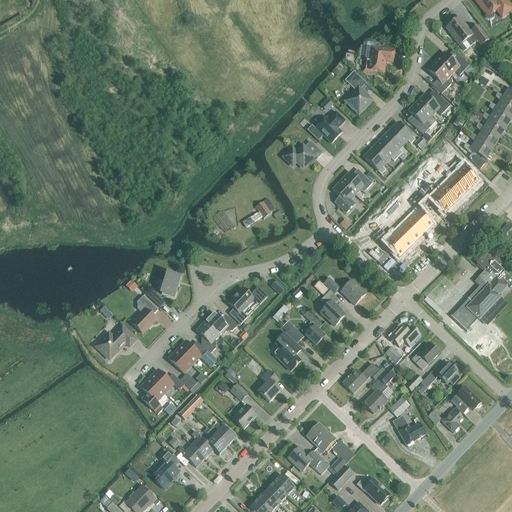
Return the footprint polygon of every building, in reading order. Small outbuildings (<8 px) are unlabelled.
[(496,10),(502,17),(511,9),(511,8),(505,0),(497,0),(496,1),(495,0),(477,0),(476,2),(488,17),(496,10)] [(459,18),(455,21),(455,20),(452,20),(449,22),(449,24),(449,25),(446,28),(446,29),(447,28),(452,35),(451,36),(464,52),(477,41),(481,46),(489,40),(478,26),(470,32),(465,25),(464,26),(458,19),(459,18)] [(379,45),(367,44),(366,52),(364,54),(364,55),(363,57),(363,60),(363,62),(364,64),(363,72),(375,74),(377,73),(383,74),(384,66),(384,62),(392,63),(394,51),(378,49),(379,45)] [(435,61),(450,76),(455,72),(459,76),(469,66),(460,58),(454,63),(443,53),(435,61)] [(495,72),(501,63),(491,57),(485,65),(495,72)] [(450,76),(435,61),(435,62),(427,70),(426,70),(437,80),(432,86),(441,95),(450,85),(446,81),(450,76)] [(365,84),(353,72),(344,81),(355,91),(344,102),(359,116),(373,102),(360,89),(365,84)] [(482,77),(478,82),(485,86),(488,81),(482,77)] [(500,102),(502,99),(511,105),(511,91),(508,89),(503,98),(498,94),(496,98),(500,102)] [(440,99),(435,104),(425,94),(416,103),(431,117),(436,112),(440,116),(449,107),(440,97),(439,98),(440,99)] [(334,105),(327,99),(320,106),(326,113),(334,105)] [(511,105),(502,99),(500,102),(497,107),(491,104),(489,108),(494,113),(496,110),(511,119),(511,105)] [(431,117),(416,103),(408,112),(418,122),(414,127),(422,136),(431,127),(426,122),(431,117)] [(511,121),(511,119),(496,110),(494,113),(490,118),(485,114),(482,118),(487,122),(489,120),(506,131),(511,121)] [(312,126),(307,131),(318,142),(323,137),(331,144),(342,133),(337,129),(339,126),(340,127),(345,122),(335,113),(328,120),(326,118),(316,129),(312,126)] [(463,124),(456,119),(452,125),(460,130),(463,124)] [(506,131),(489,120),(487,122),(484,128),(478,124),(476,128),(481,132),(483,130),(500,141),(506,131)] [(397,123),(388,132),(403,146),(407,142),(410,145),(415,140),(397,123)] [(483,130),(481,132),(478,138),(472,134),(470,138),(474,143),(476,140),(494,151),(500,141),(483,130)] [(388,132),(380,141),(398,158),(402,153),(399,150),(403,146),(388,132)] [(455,156),(459,151),(446,137),(441,141),(455,156)] [(427,145),(420,138),(414,144),(421,151),(427,145)] [(494,151),(476,140),(474,143),(471,148),(460,141),(458,145),(463,148),(468,153),(470,150),(487,161),(494,151)] [(380,141),(372,149),(386,163),(391,159),(394,162),(398,158),(380,141)] [(317,159),(322,154),(310,142),(304,149),(302,147),(296,153),(292,149),(289,152),(284,158),(288,162),(292,166),(296,162),(303,168),(309,162),(313,157),(312,156),(313,155),(317,159)] [(382,168),(386,163),(372,149),(363,158),(381,175),(385,171),(382,168)] [(476,155),(471,161),(480,169),(485,163),(476,155)] [(449,162),(445,158),(441,161),(446,166),(449,162)] [(446,166),(441,161),(438,165),(442,170),(446,166)] [(461,170),(453,178),(467,192),(474,183),(461,170)] [(364,176),(359,182),(349,173),(340,181),(355,196),(360,190),(363,193),(372,184),(364,176)] [(433,178),(429,174),(425,177),(429,182),(433,178)] [(429,182),(425,177),(421,181),(426,185),(429,182)] [(408,178),(402,184),(410,193),(416,188),(408,178)] [(453,178),(445,186),(458,200),(467,192),(453,178)] [(350,201),(355,196),(340,181),(332,190),(343,201),(338,206),(346,214),(354,205),(350,201)] [(445,186),(437,194),(450,208),(458,200),(445,186)] [(437,194),(429,202),(442,216),(450,208),(437,194)] [(259,213),(243,223),(246,227),(261,217),(262,219),(263,219),(264,221),(274,215),(272,212),(275,210),(269,200),(256,208),(259,213)] [(404,206),(400,202),(396,205),(401,210),(404,206)] [(393,209),(397,214),(401,210),(396,205),(393,209)] [(236,209),(220,213),(223,230),(240,227),(236,209)] [(420,210),(412,218),(426,232),(434,224),(420,210)] [(384,218),(380,221),(384,226),(388,222),(384,218)] [(412,218),(404,226),(418,240),(426,232),(412,218)] [(345,220),(339,226),(345,232),(351,226),(345,220)] [(384,226),(380,221),(376,225),(381,229),(384,226)] [(511,228),(508,225),(499,234),(511,247),(511,228)] [(404,226),(396,233),(410,248),(418,240),(404,226)] [(396,233),(387,241),(401,256),(410,248),(396,233)] [(454,318),(451,316),(467,332),(468,331),(465,329),(477,317),(479,320),(480,319),(483,322),(486,325),(506,303),(504,301),(501,298),(501,297),(499,295),(507,286),(506,286),(508,285),(511,287),(511,285),(511,274),(505,268),(507,267),(490,251),(478,263),(486,270),(475,281),(480,286),(468,299),(470,301),(454,318)] [(180,278),(167,275),(161,295),(174,299),(180,278)] [(330,280),(324,286),(329,291),(330,292),(333,295),(339,289),(330,280)] [(138,288),(131,281),(125,287),(132,294),(138,288)] [(279,296),(285,290),(276,281),(270,288),(279,296)] [(328,291),(319,282),(314,288),(323,297),(328,291)] [(365,295),(351,282),(340,294),(355,306),(365,295)] [(229,314),(240,325),(247,318),(241,312),(253,300),(255,303),(264,294),(258,288),(249,296),(242,289),(228,304),(234,309),(229,314)] [(152,291),(147,296),(160,309),(165,304),(152,291)] [(297,291),(293,296),(297,300),(302,295),(297,291)] [(330,292),(320,302),(326,308),(320,314),(334,327),(345,316),(334,305),(339,301),(333,295),(330,292)] [(142,334),(156,320),(152,316),(157,311),(143,297),(137,303),(137,309),(138,311),(140,313),(142,314),(132,324),(142,334)] [(441,311),(427,298),(423,301),(438,315),(441,311)] [(104,308),(100,312),(104,316),(108,311),(104,308)] [(213,313),(205,322),(219,336),(223,332),(232,332),(237,326),(228,317),(223,322),(213,313)] [(314,327),(305,336),(315,347),(325,337),(318,330),(321,327),(308,313),(304,317),(314,327)] [(277,319),(275,316),(272,319),(280,325),(282,323),(277,319)] [(200,346),(206,351),(208,354),(208,353),(217,362),(220,358),(213,352),(215,349),(215,341),(219,336),(205,322),(196,331),(206,341),(200,346)] [(96,348),(109,360),(115,353),(114,353),(117,349),(119,351),(125,344),(129,348),(136,341),(122,327),(111,338),(108,335),(96,348)] [(405,343),(410,347),(420,336),(411,327),(400,339),(395,344),(399,348),(405,343)] [(299,339),(291,330),(288,334),(296,342),(299,339)] [(243,342),(248,337),(243,333),(239,337),(243,342)] [(274,345),(281,352),(275,358),(290,373),(301,362),(296,357),(301,351),(295,345),(284,334),(274,345)] [(200,346),(195,351),(185,342),(177,351),(192,366),(200,357),(203,359),(208,354),(206,351),(200,346)] [(439,354),(430,346),(422,355),(420,353),(412,361),(423,371),(439,354)] [(390,349),(385,354),(394,363),(399,357),(390,349)] [(184,375),(192,366),(177,351),(168,360),(184,375)] [(449,363),(437,376),(446,385),(448,383),(453,387),(460,379),(456,375),(458,373),(449,363)] [(342,385),(353,395),(366,382),(366,381),(371,377),(375,381),(384,373),(379,367),(377,370),(372,365),(361,376),(356,371),(342,385)] [(363,405),(374,415),(387,402),(380,395),(386,388),(385,387),(397,374),(390,368),(377,380),(378,381),(371,389),(375,393),(363,405)] [(233,378),(236,375),(229,369),(226,372),(233,378)] [(184,386),(172,375),(167,380),(158,371),(149,380),(164,395),(173,386),(179,391),(184,386)] [(266,385),(258,393),(269,404),(280,392),(273,386),(278,381),(268,372),(261,380),(266,385)] [(431,375),(422,384),(425,387),(427,389),(436,380),(431,375)] [(190,391),(195,386),(185,376),(180,381),(190,391)] [(422,382),(416,376),(406,386),(412,392),(422,382)] [(140,389),(151,399),(146,405),(157,416),(163,410),(156,403),(164,395),(149,380),(140,389)] [(217,387),(221,391),(225,386),(222,382),(217,387)] [(416,390),(419,393),(425,387),(422,384),(416,390)] [(246,397),(235,386),(230,391),(241,402),(246,397)] [(457,408),(463,414),(469,409),(473,412),(476,409),(477,409),(480,406),(480,405),(481,404),(465,387),(450,402),(457,408)] [(203,402),(197,396),(178,415),(185,421),(203,402)] [(389,411),(396,419),(409,407),(402,399),(389,411)] [(256,417),(246,406),(232,420),(243,431),(256,417)] [(463,414),(457,408),(454,410),(442,423),(453,434),(459,427),(456,425),(462,418),(460,416),(463,414)] [(441,415),(435,410),(427,418),(435,427),(441,421),(438,418),(441,415)] [(406,447),(426,435),(417,420),(413,422),(416,426),(409,430),(405,422),(401,417),(392,423),(395,428),(406,447)] [(322,452),(334,440),(319,426),(308,439),(318,448),(322,452)] [(212,428),(210,431),(227,447),(235,439),(223,427),(217,433),(212,428)] [(207,444),(213,450),(213,451),(219,456),(227,447),(210,431),(209,431),(207,429),(203,432),(206,435),(207,434),(212,439),(207,444)] [(213,451),(213,450),(207,444),(195,432),(191,436),(194,439),(195,438),(197,440),(191,446),(204,460),(213,451)] [(175,450),(179,445),(173,439),(168,444),(175,450)] [(340,443),(332,451),(346,465),(354,456),(340,443)] [(196,469),(204,460),(191,446),(185,453),(182,451),(184,450),(181,447),(177,451),(196,469)] [(288,459),(302,472),(309,464),(320,475),(328,467),(318,457),(313,453),(312,452),(307,457),(298,448),(288,459)] [(318,448),(313,453),(318,457),(322,452),(318,448)] [(178,472),(170,464),(175,459),(168,452),(161,460),(165,464),(154,476),(157,478),(156,479),(158,481),(156,483),(164,490),(170,484),(169,482),(178,472)] [(331,468),(337,474),(346,465),(340,459),(331,468)] [(337,476),(346,484),(353,475),(345,467),(337,476)] [(124,475),(134,483),(138,478),(129,470),(124,475)] [(329,470),(325,474),(330,479),(334,474),(329,470)] [(281,475),(273,484),(287,497),(295,489),(281,475)] [(346,484),(337,476),(330,483),(339,491),(346,484)] [(389,495),(374,481),(369,486),(362,480),(357,486),(364,493),(365,491),(379,506),(389,495)] [(273,484),(265,492),(279,505),(287,497),(273,484)] [(123,511),(129,511),(131,511),(132,511),(141,511),(148,506),(149,507),(155,500),(142,488),(126,505),(123,503),(119,507),(123,511)] [(265,492),(257,501),(269,511),(272,511),(279,505),(265,492)] [(121,501),(115,495),(110,500),(116,507),(121,501)] [(367,511),(358,504),(352,511),(337,497),(331,504),(339,511),(367,511)] [(109,501),(103,506),(107,510),(112,504),(109,501)] [(269,511),(257,501),(249,509),(252,511),(269,511)]
